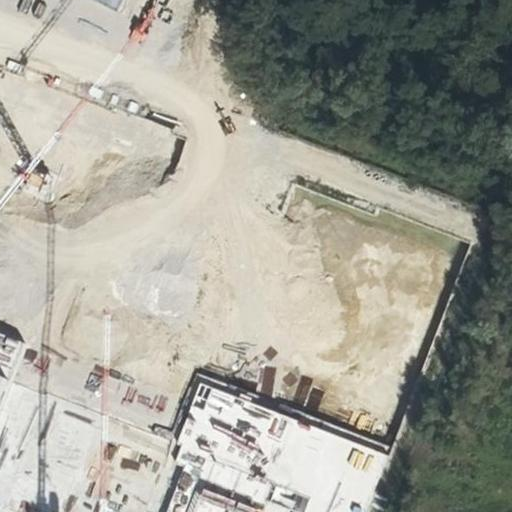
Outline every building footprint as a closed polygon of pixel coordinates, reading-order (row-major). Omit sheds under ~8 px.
[(208,305),(109,272),(163,112),(187,120),(226,4),(212,0),(142,0),(40,305),(191,356),(208,305)] [(289,264),(280,289),(312,301),(321,276),(289,264)] [(349,264),(337,292),(360,301),(371,273),(349,264)] [(377,274),(368,301),(392,309),(400,281),(377,274)] [(253,351),(271,305),(241,294),(223,340),(253,351)] [(0,419),(28,345),(0,335),(0,419)] [(356,366),(367,371),(378,343),(368,339),(356,366)] [(363,511),(388,447),(199,378),(168,462),(182,467),(164,511),(363,511)] [(296,410),(308,414),(317,387),(304,383),(296,410)]
